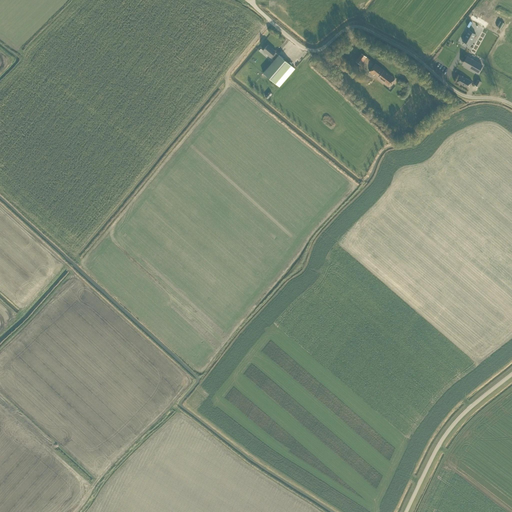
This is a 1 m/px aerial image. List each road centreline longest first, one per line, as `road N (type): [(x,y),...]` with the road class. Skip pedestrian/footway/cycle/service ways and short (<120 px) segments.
road 1 (unclassified): [(511,104),(461,94),(405,49),(359,26),(318,49),(303,47),(248,1)]
road 2 (unclassified): [(405,511),(453,424),(511,373)]
